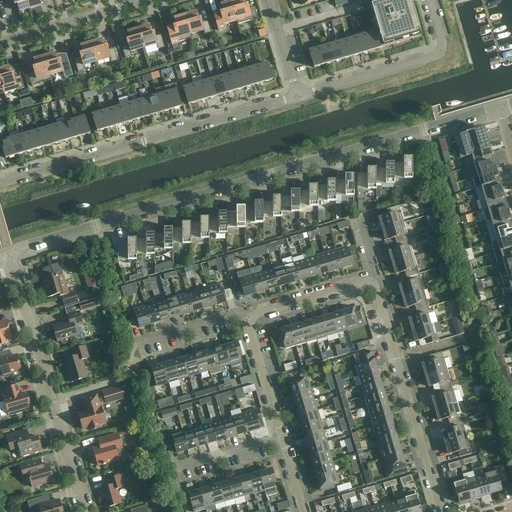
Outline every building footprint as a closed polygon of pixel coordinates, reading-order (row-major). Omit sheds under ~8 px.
[(19,12),(30,9),(27,0),(5,0),(7,3),(13,1),(15,10),(18,9),(19,12)] [(27,0),(30,9),(40,6),(39,3),(42,2),(41,0),(27,0)] [(241,0),(236,0),(231,2),(237,21),(238,25),(251,21),(251,22),(258,20),(254,7),(248,9),(245,1),(242,2),(241,0)] [(373,0),(369,1),(378,30),(379,30),(384,47),(421,36),(410,0),(373,0)] [(220,12),(213,14),(215,19),(218,31),(225,29),(224,25),(237,21),(231,2),(220,5),(221,8),(219,9),(220,12)] [(184,15),(191,38),(190,34),(203,31),(204,35),(211,33),(207,21),(201,23),(199,15),(196,15),(195,12),(184,15)] [(173,26),(166,28),(168,33),(173,51),(180,49),(178,42),(191,38),(184,15),(174,19),(175,22),(172,23),(173,26)] [(137,29),(143,48),(156,44),(157,49),(164,47),(160,35),(154,37),(152,28),(149,29),(148,26),(137,29)] [(143,48),(137,29),(127,32),(128,35),(125,36),(127,45),(121,47),(125,59),(131,57),(130,52),(143,48)] [(384,47),(379,30),(378,30),(374,32),(379,49),(384,47)] [(369,52),(379,49),(374,32),(364,34),(369,52)] [(364,34),(355,37),(360,54),(369,52),(364,34)] [(346,40),(351,57),(360,54),(355,37),(346,40)] [(220,49),(228,47),(225,39),(218,41),(220,49)] [(91,43),(96,62),(109,58),(111,63),(117,61),(114,49),(107,51),(105,42),(102,43),(101,40),(91,43)] [(346,40),(337,42),(342,60),(351,57),(346,40)] [(327,45),(333,62),(342,60),(337,42),(327,45)] [(96,62),(91,43),(80,46),(81,49),(78,50),(81,58),(74,60),(78,72),(85,71),(83,66),(96,62)] [(327,45),(318,48),(323,65),(333,62),(327,45)] [(318,48),(309,51),(314,68),(323,65),(318,48)] [(51,80),(50,76),(62,72),(64,77),(70,75),(67,62),(61,64),(58,56),(55,57),(54,54),(44,57),(50,80),(51,80)] [(38,84),(38,83),(50,80),(44,57),(33,60),(34,63),(31,64),(34,72),(27,74),(31,86),(38,84)] [(267,63),(257,66),(262,83),(272,80),(267,63)] [(248,69),(253,86),(262,83),(257,66),(248,69)] [(17,90),(24,88),(20,76),(14,78),(11,70),(8,71),(8,67),(0,69),(0,80),(4,94),(17,90)] [(248,69),(239,71),(244,89),(253,86),(248,69)] [(239,71),(229,74),(235,91),(244,89),(239,71)] [(225,94),(235,91),(229,74),(220,77),(225,94)] [(104,84),(110,82),(108,76),(102,78),(104,84)] [(142,77),(136,78),(138,86),(144,85),(143,80),(142,77)] [(220,77),(211,79),(216,97),(225,94),(220,77)] [(207,99),(216,97),(211,79),(202,82),(207,99)] [(123,82),(113,85),(115,90),(125,88),(123,82)] [(202,82),(193,85),(198,102),(207,99),(202,82)] [(71,86),(73,93),(79,92),(77,84),(71,86)] [(165,89),(171,110),(180,107),(176,91),(178,90),(176,84),(164,87),(165,89)] [(104,88),(106,93),(115,90),(113,85),(104,88)] [(193,85),(183,88),(188,105),(198,102),(193,85)] [(165,89),(155,92),(156,95),(162,113),(171,110),(165,89)] [(147,98),(152,116),(162,113),(156,95),(147,98)] [(147,98),(138,101),(143,118),(152,116),(147,98)] [(23,102),(25,108),(33,105),(31,99),(23,102)] [(129,104),(134,121),(143,118),(138,101),(129,104)] [(129,104),(120,106),(125,124),(134,121),(129,104)] [(110,109),(115,126),(125,124),(120,106),(110,109)] [(110,109),(101,112),(106,129),(115,126),(110,109)] [(101,112),(92,115),(97,132),(106,129),(101,112)] [(84,117),(74,120),(79,137),(89,134),(84,117)] [(65,122),(70,140),(79,137),(74,120),(65,122)] [(65,122),(56,125),(61,142),(70,140),(65,122)] [(56,125),(47,128),(52,145),(61,142),(56,125)] [(42,148),(52,145),(47,128),(37,131),(42,148)] [(468,145),(486,139),(483,128),(459,135),(462,146),(468,145)] [(37,131),(28,133),(33,151),(42,148),(37,131)] [(19,136),(24,153),(33,151),(28,133),(19,136)] [(19,136),(10,139),(15,156),(24,153),(19,136)] [(0,141),(5,159),(15,156),(10,139),(0,141)] [(471,155),(489,150),(486,139),(468,145),(462,146),(457,148),(460,159),(471,155)] [(471,155),(474,166),(492,161),(489,150),(471,155)] [(393,163),(394,179),(412,179),(412,158),(403,158),(403,163),(393,163)] [(496,171),(492,161),(474,166),(478,177),(496,171)] [(394,179),(393,163),(385,163),(385,168),(375,169),(376,184),(394,184),(394,179)] [(367,174),(357,174),(357,190),(376,190),(376,184),(375,169),(367,169),(367,174)] [(475,189),(481,187),(499,182),(496,171),(478,177),(472,178),(475,189)] [(345,180),(335,180),(335,196),(353,196),(353,175),(345,175),(345,180)] [(335,201),(335,196),(335,180),(327,180),(327,186),(317,186),(317,202),(335,201)] [(478,200),(484,198),(502,193),(499,182),(481,187),(475,189),(478,200)] [(317,207),(317,202),(317,186),(308,186),(308,191),(299,191),(299,207),(317,207)] [(290,196),(281,196),(281,212),(299,212),(299,207),(299,191),(290,191),(290,196)] [(478,200),(481,211),(487,209),(505,204),(502,193),(484,198),(478,200)] [(281,217),(281,212),(281,196),(272,196),(272,202),(262,202),(263,218),(281,217)] [(428,197),(421,199),(423,207),(431,205),(428,197)] [(263,223),(263,218),(262,202),(254,202),(254,207),(244,207),(245,223),(263,223)] [(505,204),(487,209),(481,211),(484,221),(490,220),(508,214),(505,204)] [(381,225),(382,229),(403,223),(398,206),(386,210),(388,215),(379,218),(379,220),(380,225),(381,225)] [(245,228),(245,223),(244,207),(236,207),(236,212),(226,212),(226,228),(245,228)] [(226,212),(218,212),(218,218),(208,218),(208,234),(226,233),(226,228),(226,212)] [(490,220),(484,221),(488,232),(493,230),(511,225),(508,214),(490,220)] [(208,239),(208,234),(208,218),(200,218),(200,223),(190,223),(190,239),(208,239)] [(348,221),(337,224),(339,231),(350,227),(348,221)] [(190,244),(190,239),(190,223),(182,223),(182,228),(172,228),(172,244),(190,244)] [(396,244),(408,240),(403,223),(382,229),(383,234),(384,239),(385,239),(385,241),(394,238),(396,244)] [(511,227),(511,225),(493,230),(488,232),(491,243),(497,241),(511,236),(511,227)] [(172,250),(172,244),(172,228),(163,228),(164,234),(154,234),(154,250),(172,250)] [(136,239),(136,255),(154,255),(154,250),(154,234),(145,234),(145,239),(136,239)] [(491,243),(494,254),(500,252),(511,248),(511,236),(497,241),(491,243)] [(117,245),(117,260),(136,260),(136,255),(136,239),(127,239),(127,244),(117,245)] [(391,259),(392,263),(401,260),(413,257),(408,240),(396,244),(398,249),(389,252),(389,254),(390,259),(391,259)] [(345,248),(334,251),(340,269),(351,266),(349,262),(351,261),(349,256),(348,257),(345,248)] [(511,248),(500,252),(494,254),(497,265),(503,263),(511,259),(511,248)] [(334,251),(324,254),(329,272),(340,269),(334,251)] [(329,272),(324,254),(314,257),(319,275),(329,272)] [(230,256),(224,257),(227,269),(234,267),(230,256)] [(293,263),(298,281),(309,278),(303,260),(302,256),(292,259),(293,263)] [(314,257),(303,260),(309,278),(319,275),(314,257)] [(395,272),(395,274),(404,272),(406,277),(418,274),(413,257),(401,260),(392,263),(393,267),(393,268),(394,273),(395,272)] [(214,260),(218,272),(224,270),(221,258),(214,260)] [(511,259),(503,263),(506,273),(511,271),(511,259)] [(60,262),(51,266),(45,268),(44,269),(43,269),(43,270),(42,271),(42,272),(42,273),(42,274),(43,279),(41,279),(46,298),(57,295),(57,298),(68,295),(62,275),(61,271),(62,271),(60,262)] [(298,281),(293,263),(283,266),(288,284),(298,281)] [(283,266),(272,269),(278,287),(288,284),(283,266)] [(250,270),(257,293),(267,290),(260,267),(250,270)] [(272,269),(262,272),(261,267),(260,267),(267,290),(278,287),(272,269)] [(245,292),(246,297),(257,293),(250,270),(237,274),(240,284),(242,283),(243,287),(242,288),(243,293),(245,292)] [(509,284),(511,283),(511,271),(506,273),(506,274),(500,275),(503,286),(509,284)] [(401,292),(402,297),(419,292),(416,281),(420,280),(418,274),(406,277),(408,283),(399,285),(399,287),(399,288),(400,293),(401,292)] [(89,277),(91,284),(87,286),(88,289),(98,286),(95,275),(89,277)] [(218,285),(207,288),(213,306),(223,303),(222,299),(224,299),(222,294),(221,294),(218,285)] [(213,306),(207,288),(197,291),(202,309),(213,306)] [(197,291),(187,294),(192,312),(202,309),(197,291)] [(414,306),(416,311),(428,308),(423,291),(419,292),(402,297),(403,301),(404,306),(405,306),(405,308),(414,306)] [(192,312),(187,294),(176,297),(182,315),(192,312)] [(62,299),(64,307),(78,303),(75,295),(62,299)] [(182,315),(176,297),(166,300),(171,319),(182,315)] [(79,304),(81,312),(100,306),(97,298),(79,304)] [(171,319),(166,300),(155,303),(161,322),(171,319)] [(161,322),(155,303),(145,307),(150,325),(161,322)] [(150,325),(145,307),(134,310),(140,328),(150,325)] [(353,310),(353,309),(342,312),(347,330),(358,327),(356,320),(363,318),(360,308),(353,310)] [(411,326),(412,331),(429,325),(426,315),(430,314),(428,308),(416,311),(418,317),(409,319),(409,321),(410,326),(411,326)] [(61,343),(64,345),(69,343),(70,341),(69,338),(77,336),(75,329),(76,326),(82,324),(79,312),(67,316),(69,322),(53,327),(57,342),(60,341),(61,343)] [(347,330),(342,312),(331,315),(337,333),(347,330)] [(321,318),(326,336),(337,333),(331,315),(321,318)] [(326,336),(321,318),(311,321),(316,339),(326,336)] [(0,344),(5,343),(5,344),(6,344),(6,343),(7,343),(6,340),(11,339),(9,332),(11,331),(10,325),(7,326),(6,321),(0,322),(0,344)] [(316,339),(311,321),(300,324),(306,342),(316,339)] [(306,342),(300,324),(290,327),(295,345),(306,342)] [(420,341),(421,346),(438,341),(433,324),(429,325),(412,331),(413,335),(414,340),(415,340),(415,342),(420,341)] [(290,327),(279,331),(280,332),(277,333),(280,343),(282,342),(284,349),(295,345),(290,327)] [(370,347),(368,341),(357,344),(359,350),(370,347)] [(240,342),(224,347),(230,365),(231,368),(241,365),(240,362),(241,361),(239,357),(244,355),(240,342)] [(74,357),(64,360),(71,382),(86,378),(81,360),(88,358),(85,346),(72,350),(74,357)] [(223,367),(230,365),(224,347),(214,350),(221,372),(225,371),(223,367)] [(214,350),(204,353),(210,376),(221,372),(214,350)] [(210,376),(204,353),(193,356),(199,374),(209,371),(210,376)] [(358,376),(377,370),(373,360),(372,360),(370,353),(360,356),(362,363),(355,365),(358,376)] [(431,362),(422,364),(422,366),(422,367),(423,372),(424,371),(425,376),(446,370),(443,358),(441,353),(429,356),(431,362)] [(0,357),(0,367),(2,376),(4,375),(4,377),(6,378),(9,377),(10,375),(9,374),(21,370),(16,356),(1,360),(0,357)] [(193,356),(183,359),(188,377),(199,374),(193,356)] [(183,359),(173,362),(178,380),(188,377),(183,359)] [(178,380),(173,362),(162,365),(168,383),(178,380)] [(295,362),(283,366),(285,372),(297,369),(295,362)] [(152,368),(157,386),(168,383),(162,365),(152,368)] [(377,370),(358,376),(362,386),(380,381),(377,370)] [(446,370),(425,376),(426,380),(427,385),(428,385),(429,387),(433,386),(435,391),(439,390),(451,387),(450,381),(446,370)] [(251,375),(239,379),(241,385),(253,382),(251,375)] [(289,385),(292,395),(310,390),(307,379),(301,381),(300,378),(290,381),(291,384),(289,385)] [(380,381),(362,386),(365,397),(383,391),(380,381)] [(254,385),(242,388),(244,395),(256,391),(254,385)] [(17,386),(4,390),(6,396),(3,397),(8,415),(14,414),(16,415),(21,413),(22,411),(30,409),(30,408),(31,406),(30,403),(28,402),(26,395),(21,397),(19,393),(20,392),(19,392),(17,386)] [(102,393),(105,405),(125,399),(121,387),(102,393)] [(453,392),(451,387),(439,390),(441,396),(432,398),(432,400),(433,405),(434,405),(435,410),(456,403),(453,392)] [(292,395),(295,406),(313,400),(310,390),(292,395)] [(383,391),(365,397),(368,407),(386,402),(383,391)] [(86,412),(85,412),(78,414),(83,429),(88,428),(89,431),(100,427),(99,424),(105,423),(100,408),(96,396),(82,400),(84,408),(86,412)] [(316,411),(313,400),(295,406),(298,416),(316,411)] [(386,402),(368,407),(371,417),(389,412),(386,402)] [(460,415),(456,403),(435,410),(436,414),(437,419),(438,419),(438,421),(448,418),(449,424),(461,420),(460,415)] [(177,415),(175,408),(162,412),(161,412),(163,419),(177,415)] [(247,433),(258,430),(264,428),(259,410),(241,415),(247,433)] [(316,411),(298,416),(301,427),(320,421),(316,411)] [(371,417),(374,428),(392,422),(389,412),(371,417)] [(241,415),(231,418),(236,436),(247,433),(241,415)] [(231,419),(222,422),(227,439),(236,436),(231,418),(230,418),(231,419)] [(445,443),(463,438),(466,437),(463,426),(461,420),(449,424),(451,429),(442,432),(442,434),(443,439),(444,439),(445,443)] [(320,421),(301,427),(304,437),(323,432),(320,421)] [(217,442),(227,439),(222,422),(212,425),(217,442)] [(374,428),(377,438),(395,433),(392,422),(374,428)] [(212,425),(202,428),(207,444),(217,442),(212,425)] [(197,447),(207,444),(202,428),(192,430),(197,447)] [(183,432),(182,432),(187,450),(197,447),(192,430),(183,433),(183,432)] [(28,438),(26,431),(6,437),(10,451),(18,448),(21,457),(41,451),(39,444),(41,444),(42,442),(41,438),(39,437),(30,439),(28,438)] [(187,450),(182,432),(171,435),(177,453),(187,450)] [(323,432),(304,437),(307,447),(326,442),(323,432)] [(380,448),(398,443),(395,433),(377,438),(380,448)] [(98,441),(100,447),(93,449),(95,455),(93,457),(95,463),(97,463),(98,466),(103,465),(103,466),(105,465),(105,464),(118,460),(118,459),(117,457),(115,450),(122,448),(121,447),(121,446),(118,434),(98,440),(98,441)] [(457,452),(459,458),(471,454),(469,448),(466,449),(463,438),(445,443),(446,448),(447,453),(448,453),(448,455),(457,452)] [(326,442),(307,447),(311,458),(329,452),(326,442)] [(380,448),(383,459),(401,453),(398,443),(380,448)] [(329,452),(311,458),(314,468),(332,463),(329,452)] [(403,465),(404,464),(401,453),(383,459),(388,477),(405,472),(403,465)] [(19,465),(22,473),(27,471),(32,488),(53,482),(48,465),(35,469),(33,462),(19,465)] [(458,462),(448,465),(449,471),(460,468),(458,462)] [(314,468),(317,478),(335,473),(332,463),(314,468)] [(496,472),(485,475),(490,494),(501,491),(499,483),(507,480),(503,466),(495,468),(496,472)] [(264,491),(266,497),(276,494),(272,479),(274,478),(272,474),(271,474),(269,470),(259,473),(264,491)] [(259,473),(248,476),(254,494),(264,491),(259,473)] [(317,478),(320,489),(321,489),(322,491),(332,488),(331,486),(338,484),(335,473),(317,478)] [(474,478),(480,498),(488,495),(490,494),(485,475),(474,478)] [(106,508),(109,507),(121,504),(116,490),(123,488),(120,476),(107,479),(110,486),(100,489),(106,508)] [(238,479),(243,496),(253,493),(253,494),(254,494),(248,476),(238,479)] [(410,476),(399,479),(401,485),(412,482),(410,476)] [(474,478),(464,481),(470,500),(472,499),(472,500),(480,498),(474,478)] [(238,479),(229,482),(234,499),(243,496),(238,479)] [(464,481),(453,484),(454,488),(459,503),(470,500),(464,481)] [(229,482),(219,485),(224,502),(234,499),(229,482)] [(209,488),(214,505),(224,502),(219,485),(209,488)] [(209,488),(199,491),(205,509),(205,508),(205,507),(214,505),(209,488)] [(194,511),(205,509),(199,491),(188,494),(194,511)] [(126,508),(140,506),(138,495),(124,497),(126,508)] [(416,495),(405,498),(409,511),(420,511),(417,499),(416,495)] [(62,511),(59,500),(50,502),(43,505),(41,497),(27,501),(29,511),(62,511)] [(409,511),(405,498),(395,501),(397,511),(409,511)] [(288,501),(276,505),(278,511),(290,508),(288,501)] [(384,504),(386,511),(397,511),(395,501),(384,504)]
